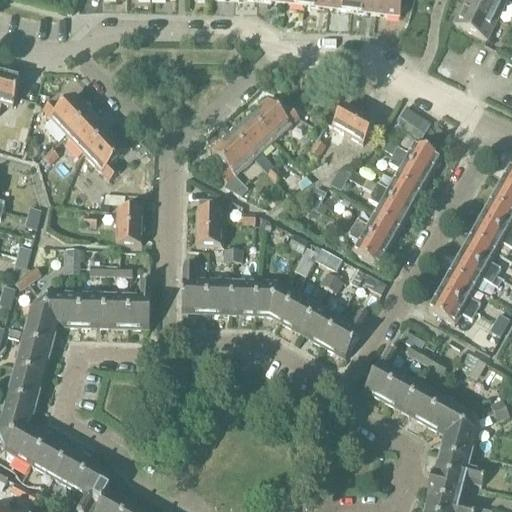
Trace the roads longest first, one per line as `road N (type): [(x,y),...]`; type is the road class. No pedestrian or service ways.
road 1 (residential): [(188,511),(65,419),(81,355),(146,357),(169,338)]
road 2 (residential): [(348,393),(488,125)]
road 3 (residential): [(70,60),(114,33),(246,36),(282,52)]
road 4 (residential): [(169,338),(264,343),(348,393)]
road 5 (residential): [(169,338),(171,165)]
road 6 (residential): [(171,165),(282,52)]
road 7 (residential): [(171,165),(70,60)]
road 8 (residential): [(282,52),(363,59),(415,84)]
